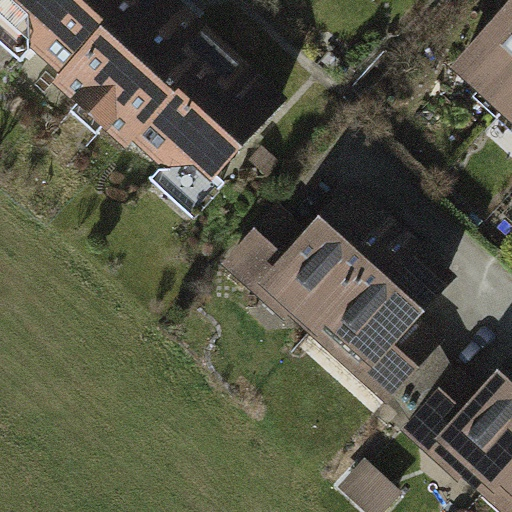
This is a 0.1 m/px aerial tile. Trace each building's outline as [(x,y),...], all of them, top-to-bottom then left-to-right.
[(173,0),(19,0),(0,21),(0,43),(191,205),(287,100),(173,0)] [(511,0),(446,77),(495,118),(511,98),(511,0)] [(511,98),(495,118),(511,133),(511,98)] [(225,268),(304,337),(389,241),(344,201),(317,231),(284,201),(225,268)] [(304,337),(384,408),(441,343),(420,325),(448,293),(389,241),(304,337)] [(403,428),(482,497),(511,463),(511,372),(496,391),(462,362),(403,428)] [(373,511),(381,511),(402,493),(371,459),(346,481),(373,511)] [(511,511),(511,463),(482,497),(498,511),(511,511)]
